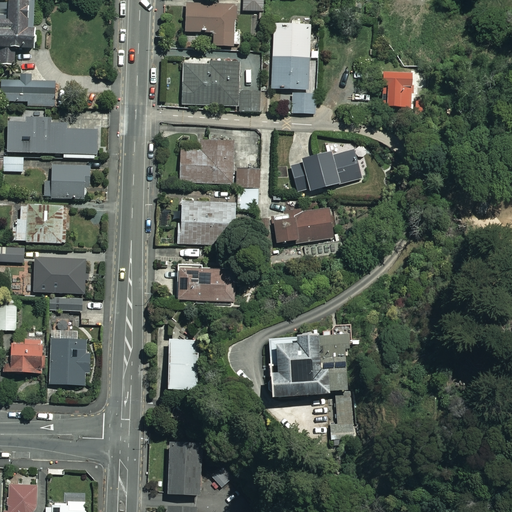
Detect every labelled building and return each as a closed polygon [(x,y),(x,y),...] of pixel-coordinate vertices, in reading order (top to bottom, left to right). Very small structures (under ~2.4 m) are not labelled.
[(240,0),(241,12),(264,12),(263,0),(240,0)] [(427,49),(433,49),(433,37),(443,37),(443,23),(452,23),(452,0),(412,0),(412,23),(408,23),(408,37),(418,37),(418,49),(427,49)] [(30,52),(33,6),(7,4),(6,18),(0,17),(0,67),(14,68),(15,50),(30,52)] [(233,7),(185,6),(184,33),(213,34),(213,47),(240,48),(241,31),(232,30),(233,7)] [(307,92),(309,26),(300,26),(300,22),(291,22),(291,27),(272,26),(271,91),(307,92)] [(433,49),(427,49),(427,66),(440,66),(440,49),(433,49)] [(183,65),(182,107),(236,108),(236,113),(258,114),(259,89),(257,89),(257,56),(236,56),(236,66),(183,65)] [(51,107),(51,80),(0,81),(0,103),(27,102),(27,108),(51,107)] [(315,95),(294,96),(294,116),(316,115),(315,95)] [(6,154),(61,155),(61,160),(94,161),(94,156),(97,156),(97,132),(65,132),(65,125),(49,125),(49,121),(24,121),(24,126),(7,125),(6,154)] [(234,144),(200,143),(199,151),(179,151),(179,185),(239,187),(238,210),(258,211),(259,171),(233,171),(234,144)] [(302,165),(290,168),(296,196),(359,181),(355,164),(350,165),(347,152),(301,163),(302,165)] [(23,159),(2,159),(2,173),(23,173),(23,164),(23,159)] [(87,168),(51,167),(50,184),(44,184),(43,200),(86,201),(87,168)] [(234,204),(180,204),(180,226),(177,226),(176,246),(233,246),(234,204)] [(28,206),(18,206),(17,220),(13,220),(12,242),(26,243),(28,206)] [(26,243),(26,246),(64,247),(66,208),(28,206),(26,243)] [(332,241),(330,212),(271,217),(274,246),(332,241)] [(23,250),(0,249),(0,263),(22,264),(23,250)] [(84,263),(33,261),(32,294),(83,296),(84,263)] [(234,267),(177,267),(176,297),(234,297),(234,267)] [(0,332),(15,332),(16,301),(0,300),(0,332)] [(82,301),(49,300),(49,312),(81,313),(82,301)] [(103,325),(103,305),(83,305),(82,324),(103,325)] [(354,360),(352,327),(321,328),(322,340),(265,343),(267,402),(326,399),(326,394),(337,394),(336,361),(354,360)] [(40,342),(9,341),(9,359),(2,358),(1,375),(39,376),(40,342)] [(192,409),(194,342),(167,341),(165,408),(192,409)] [(86,342),(49,342),(49,387),(85,387),(85,373),(91,373),(91,355),(86,354),(86,342)] [(341,440),(340,425),(329,426),(330,441),(341,440)] [(198,450),(167,449),(165,498),(197,499),(198,450)] [(35,511),(35,487),(7,487),(7,511),(35,511)] [(66,509),(67,505),(53,505),(53,509),(45,509),(44,511),(84,511),(85,503),(73,503),(73,509),(66,509)]
